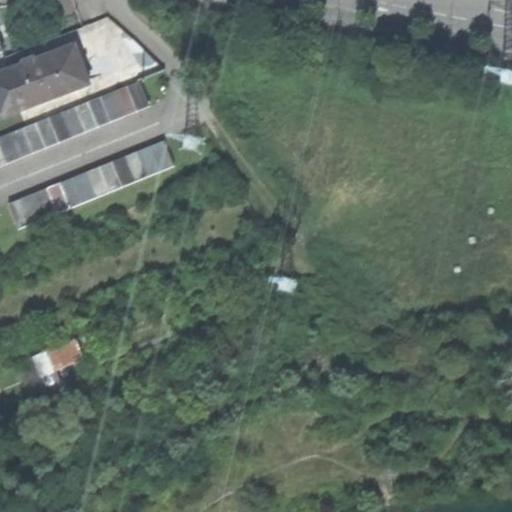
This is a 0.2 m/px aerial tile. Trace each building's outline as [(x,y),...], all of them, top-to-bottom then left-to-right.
[(18,87),(27,112),(91,88),(84,68),(77,51),(13,75),(18,87)] [(0,140),(0,171),(147,114),(136,87),(0,140)] [(0,113),(3,121),(27,112),(18,87),(0,93),(0,113)] [(0,200),(0,205),(8,225),(164,161),(153,137),(0,200)] [(239,274),(245,287),(268,277),(262,264),(239,274)] [(49,353),(57,370),(84,358),(76,341),(49,353)]
